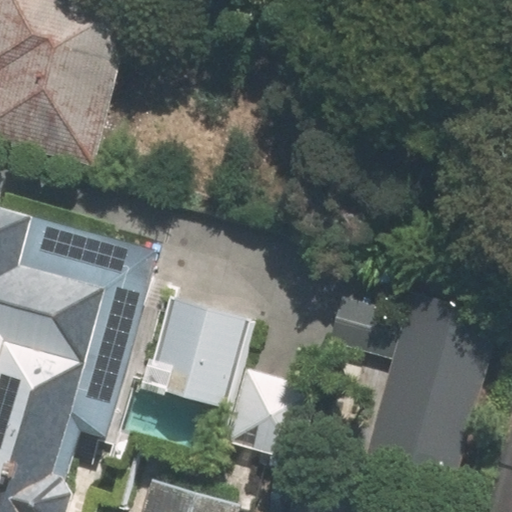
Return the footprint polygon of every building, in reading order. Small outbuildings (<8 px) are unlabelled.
[(150,0),(0,0),(0,141),(114,167),(150,0)] [(184,231),(0,182),(0,511),(88,511),(111,425),(132,430),(184,231)] [(353,284),(338,339),(401,356),(369,474),(470,501),(511,343),(511,298),(423,274),(416,301),(353,284)] [(229,440),(301,457),(320,378),(261,364),(276,303),(189,282),(165,382),(239,400),(229,440)] [(262,511),(267,495),(170,468),(157,511),(262,511)] [(458,511),(395,495),(389,511),(458,511)]
